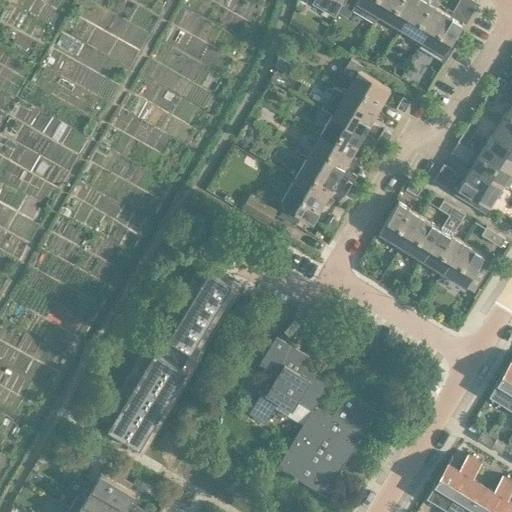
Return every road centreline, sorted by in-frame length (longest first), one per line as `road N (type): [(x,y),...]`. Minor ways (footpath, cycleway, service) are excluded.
road 1 (residential): [(471,361),(341,281),(335,263),(408,140),(435,137),(511,15)]
road 2 (residential): [(379,511),(471,361)]
